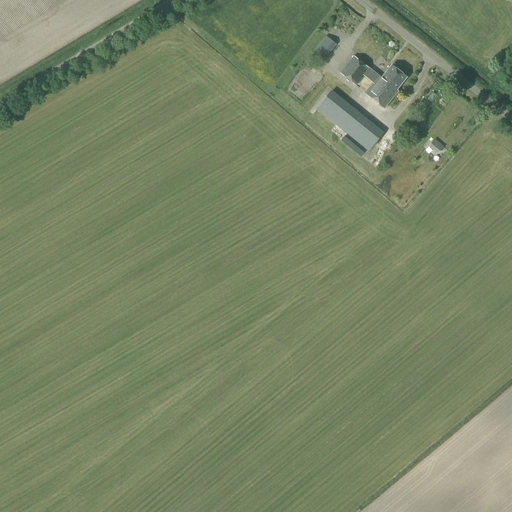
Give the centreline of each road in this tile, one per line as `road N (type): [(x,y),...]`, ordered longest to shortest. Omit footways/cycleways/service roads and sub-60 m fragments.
road 1 (unclassified): [(0,106),(177,0)]
road 2 (unclassified): [(511,121),(360,0)]
